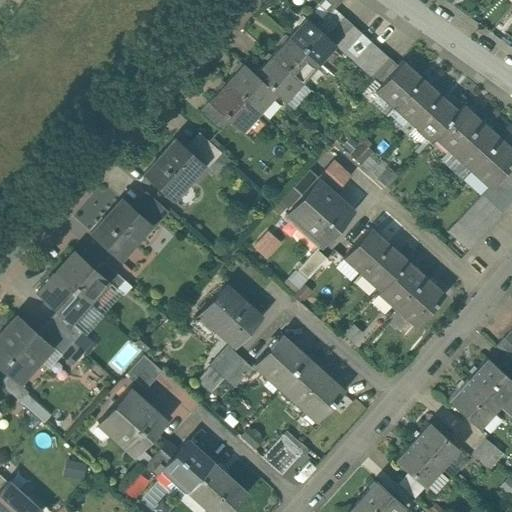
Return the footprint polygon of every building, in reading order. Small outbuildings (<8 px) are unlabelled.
[(379,48),(333,7),(316,26),(334,42),(333,44),(361,68),(379,48)] [(286,35),(314,61),(316,62),(317,62),(315,60),(331,42),(333,44),(334,42),(316,26),(303,15),(286,35)] [(314,61),(286,35),(269,53),(298,79),(299,81),(300,80),(298,79),(314,61)] [(379,48),(361,68),(369,76),(387,56),(379,48)] [(298,79),(269,53),(252,72),(272,90),(283,99),(281,97),(298,79)] [(395,64),(387,56),(369,76),(378,83),(395,64)] [(378,83),(373,89),(392,106),(419,75),(401,58),(395,64),(378,83)] [(272,90),(252,72),(241,62),(223,81),(255,109),(257,111),(258,110),(256,109),(272,90)] [(419,75),(392,106),(410,122),(438,92),(419,75)] [(255,109),(223,81),(206,100),(227,119),(240,130),(241,129),(239,127),(255,109)] [(438,92),(410,122),(428,139),(432,136),(456,109),(438,92)] [(227,119),(206,100),(197,110),(218,129),(227,119)] [(456,109),(432,136),(450,153),(453,150),(480,120),(462,103),(456,109)] [(480,120),(453,150),(468,163),(465,166),(468,169),(498,136),(480,120)] [(220,151),(202,135),(188,150),(202,162),(206,166),(220,151)] [(511,148),(498,136),(468,169),(487,185),(487,186),(511,158),(511,148)] [(188,150),(173,137),(142,171),(170,197),(202,162),(188,150)] [(468,163),(453,150),(451,153),(450,153),(442,162),(460,178),(468,169),(465,166),(468,163)] [(346,181),(354,170),(335,157),(327,168),(346,181)] [(511,158),(487,186),(487,185),(447,230),(467,249),(511,198),(511,158)] [(307,167),(291,185),(300,193),(315,177),(316,175),(307,167)] [(350,209),(315,177),(300,193),(284,211),(285,211),(286,210),(298,220),(296,222),(320,243),(350,209)] [(167,210),(149,194),(135,209),(148,221),(153,225),(167,210)] [(135,209),(120,196),(88,231),(117,256),(148,221),(135,209)] [(387,242),(368,225),(341,256),(360,272),(387,242)] [(270,227),(256,243),(270,256),(284,239),(270,227)] [(387,242),(360,272),(378,289),(405,258),(387,242)] [(324,256),(315,247),(287,277),(297,286),(324,256)] [(93,267),(72,249),(54,270),(86,299),(104,279),(105,278),(93,267)] [(378,289),(376,291),(394,308),(424,275),(405,258),(378,289)] [(123,278),(101,259),(93,267),(105,278),(104,279),(114,287),(118,284),(123,278)] [(86,299),(54,270),(35,290),(55,309),(68,320),(68,319),(86,299)] [(443,292),(424,275),(394,308),(413,325),(443,292)] [(130,284),(123,278),(118,284),(121,286),(120,287),(124,291),(130,284)] [(259,314),(223,282),(194,313),(196,314),(199,311),(211,321),(207,325),(209,326),(210,324),(213,327),(228,340),(232,344),(259,314)] [(68,320),(55,309),(48,318),(71,339),(80,329),(68,319),(68,320)] [(211,321),(199,311),(196,314),(194,313),(193,315),(192,315),(190,317),(191,317),(189,320),(206,335),(213,327),(210,324),(209,326),(207,325),(211,321)] [(36,331),(15,313),(0,329),(0,366),(6,372),(16,381),(39,356),(33,350),(42,339),(48,345),(50,344),(36,331)] [(71,339),(48,318),(36,331),(50,344),(59,352),(71,339)] [(511,325),(502,337),(511,345),(511,325)] [(305,356),(279,332),(252,362),(268,376),(271,373),(280,381),(277,384),(278,385),(305,356)] [(232,344),(228,340),(207,362),(209,364),(195,379),(209,391),(222,376),(240,356),(229,347),(232,344)] [(160,369),(142,352),(125,371),(144,387),(160,369)] [(250,366),(240,356),(222,376),(233,385),(250,366)] [(341,389),(305,356),(278,385),(303,408),(307,404),(317,413),(313,417),(315,418),(341,389)] [(511,387),(511,380),(485,356),(466,377),(497,405),(511,387)] [(16,381),(6,372),(0,378),(0,383),(18,399),(26,390),(16,381)] [(497,405),(466,377),(447,398),(478,426),(497,405)] [(153,410),(127,386),(96,420),(98,421),(103,415),(113,424),(108,430),(132,452),(163,418),(153,410)] [(457,447),(427,420),(410,439),(440,466),(457,447)] [(282,432),(261,455),(280,472),(301,449),(282,432)] [(501,451),(484,437),(478,444),(495,458),(501,451)] [(210,461),(185,439),(176,449),(169,456),(161,465),(173,476),(166,484),(179,495),(186,488),(210,461)] [(440,466),(410,439),(393,458),(422,485),(440,466)] [(176,449),(165,440),(158,447),(169,456),(176,449)] [(495,458),(478,444),(470,453),(487,467),(495,458)] [(158,447),(142,464),(153,474),(161,465),(169,456),(158,447)] [(224,511),(243,491),(210,461),(186,488),(213,511),(224,511)] [(36,511),(39,510),(4,479),(0,483),(0,511),(36,511)] [(394,511),(401,504),(373,479),(344,511),(394,511)]
